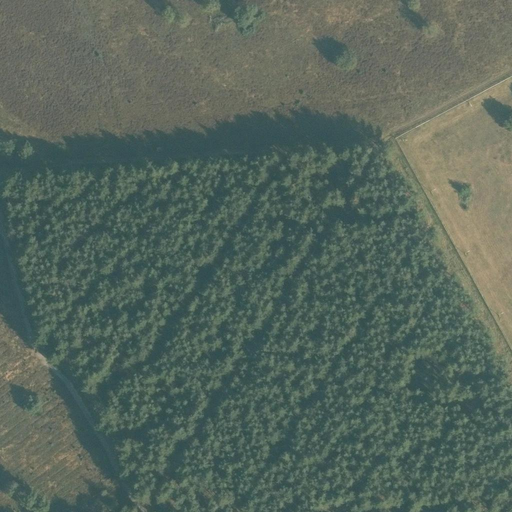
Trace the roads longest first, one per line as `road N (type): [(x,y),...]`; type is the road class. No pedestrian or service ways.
road 1 (track): [(511,70),(390,138),(0,170)]
road 2 (track): [(511,350),(394,136)]
